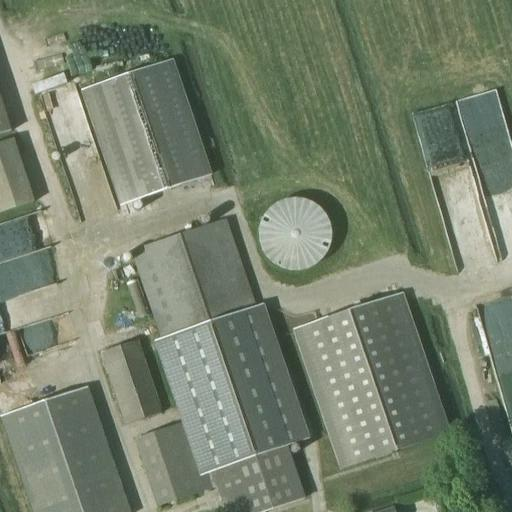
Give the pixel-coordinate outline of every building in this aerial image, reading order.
[(211,177),(173,61),(80,92),(119,208),(211,177)] [(301,442),(226,220),(130,253),(188,423),(133,441),(156,509),(216,488),(223,511),(270,511),(305,500),(287,447),(301,442)] [(292,331),(339,472),(450,435),(402,294),(292,331)] [(99,354),(124,427),(162,414),(137,341),(99,354)] [(128,511),(86,388),(0,417),(0,420),(31,511),(128,511)]
